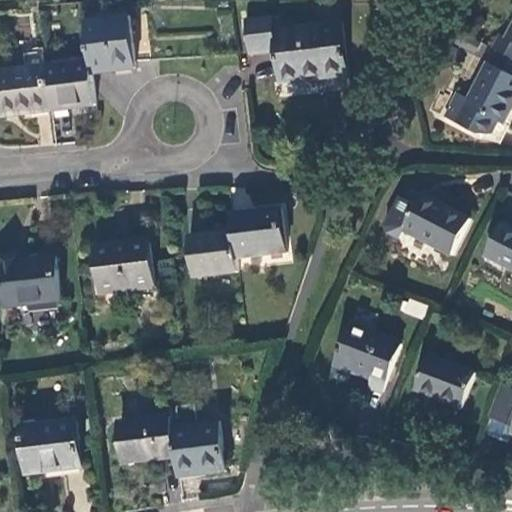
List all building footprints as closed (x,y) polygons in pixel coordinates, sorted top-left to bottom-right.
[(129,16),(86,22),(91,61),(93,76),(136,70),(129,16)] [(244,21),(249,57),(275,54),(279,83),(349,75),(342,23),(270,32),(269,18),(244,21)] [(499,34),(492,49),(498,52),(511,59),(511,31),(508,39),(499,34)] [(25,55),(27,69),(0,72),(0,99),(2,119),(52,113),(47,67),(45,52),(25,55)] [(511,60),(498,52),(491,65),(489,63),(470,99),(458,93),(445,117),(481,136),(491,134),(497,123),(503,124),(511,106),(511,60)] [(91,61),(47,67),(52,113),(96,107),(93,76),(91,61)] [(471,220),(424,195),(418,207),(402,198),(386,228),(388,235),(400,240),(405,232),(452,257),(471,220)] [(283,209),(231,216),(233,234),(237,261),(289,254),(283,209)] [(511,228),(503,224),(486,256),(511,269),(511,228)] [(233,234),(190,240),(195,280),(238,274),(237,261),(233,234)] [(117,244),(96,247),(102,296),(155,288),(149,244),(117,248),(117,244)] [(19,255),(1,258),(8,311),(62,304),(56,258),(20,263),(19,255)] [(423,319),(428,306),(405,298),(401,311),(423,319)] [(402,347),(349,326),(330,375),(347,381),(351,372),(372,380),(368,388),(383,394),(402,347)] [(476,375),(428,357),(415,390),(463,408),(476,375)] [(511,390),(507,387),(493,423),(511,430),(510,434),(511,434),(511,390)] [(172,419),(118,425),(123,465),(176,459),(173,428),(172,419)] [(78,421),(23,428),(29,475),(84,469),(78,421)] [(227,473),(221,422),(173,428),(180,479),(227,473)]
